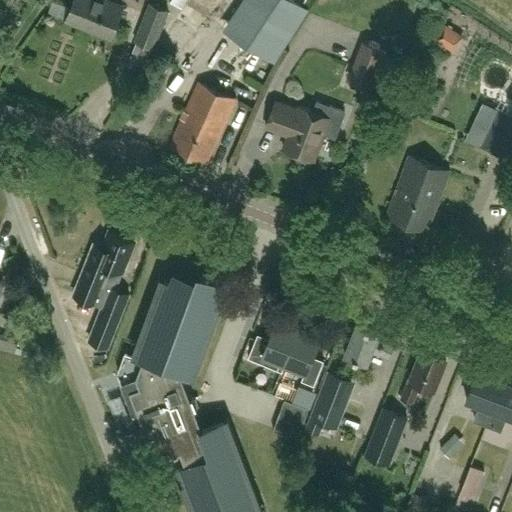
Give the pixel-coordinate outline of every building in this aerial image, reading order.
[(112,36),(124,6),(108,0),(74,0),(67,19),(112,36)] [(172,0),(170,4),(182,11),(188,0),(172,0)] [(279,59),(308,7),(296,0),(252,0),(233,34),(279,59)] [(154,48),(169,10),(150,2),(134,40),(154,48)] [(463,35),(445,23),(435,39),(453,51),(463,35)] [(386,50),(363,42),(349,79),(371,88),(386,50)] [(207,162),(236,97),(198,80),(169,145),(207,162)] [(317,101),(314,110),(300,105),(299,108),(276,100),(266,126),(281,131),(281,129),(289,132),(283,148),(314,160),(325,132),(335,136),(345,112),(317,101)] [(511,117),(498,110),(481,146),(511,161),(511,117)] [(368,137),(379,149),(388,141),(378,129),(368,137)] [(450,170),(410,155),(387,215),(427,230),(450,170)] [(90,257),(76,294),(99,302),(105,305),(92,340),(108,346),(130,290),(118,285),(135,239),(110,230),(104,247),(96,244),(90,257)] [(174,271),(171,280),(164,278),(136,356),(143,358),(136,376),(140,385),(130,389),(153,449),(170,443),(196,511),(259,511),(224,419),(203,428),(182,373),(191,376),(225,283),(201,275),(199,280),(174,271)] [(258,333),(248,357),(281,371),(299,326),(277,318),(269,338),(258,333)] [(390,357),(395,342),(378,336),(379,332),(356,323),(345,355),(367,363),(372,350),(390,357)] [(299,326),(281,371),(282,371),(284,366),(304,374),(302,380),(314,385),(324,360),(313,355),(321,335),(318,334),(319,331),(307,326),(306,329),(299,326)] [(18,341),(0,336),(0,346),(15,351),(18,341)] [(435,390),(447,359),(422,349),(410,379),(409,378),(401,398),(413,403),(420,384),(435,390)] [(475,419),(487,424),(504,380),(477,370),(466,399),(480,404),(475,419)] [(321,391),(307,429),(319,433),(323,422),(328,424),(334,427),(344,400),(352,380),(346,378),(329,371),(321,391)] [(506,414),(511,415),(511,383),(504,380),(487,424),(501,429),(506,414)] [(297,439),(309,407),(285,398),(273,430),(297,439)] [(407,419),(384,409),(364,457),(388,467),(407,419)] [(448,440),(440,448),(450,458),(458,450),(448,440)] [(481,498),(490,470),(475,465),(466,493),(481,498)] [(411,511),(436,511),(438,510),(426,504),(429,497),(413,491),(406,510),(411,511)]
